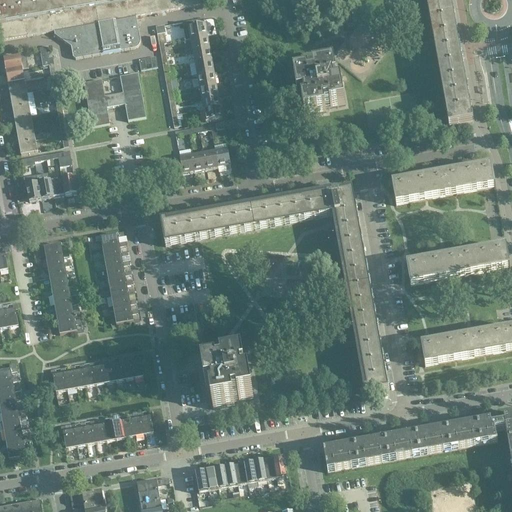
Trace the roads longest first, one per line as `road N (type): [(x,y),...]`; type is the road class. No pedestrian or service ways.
road 1 (residential): [(0,50),(43,44),(61,51),(63,67),(89,65),(145,52),(149,24),(224,10)]
road 2 (residential): [(404,413),(359,169)]
road 3 (residential): [(173,455),(132,212)]
road 4 (residential): [(256,191),(224,10)]
road 5 (residential): [(359,169),(490,142)]
road 6 (residential): [(173,455),(303,431)]
road 7 (residential): [(132,212),(256,191)]
road 8 (residential): [(11,233),(132,212)]
